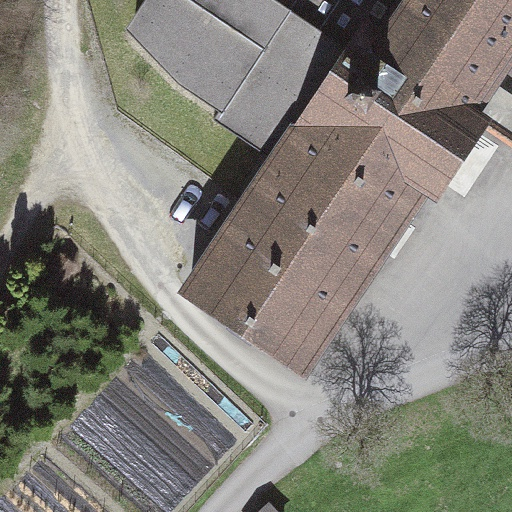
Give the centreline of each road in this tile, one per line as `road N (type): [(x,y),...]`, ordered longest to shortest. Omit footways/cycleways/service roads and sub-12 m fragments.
road 1 (residential): [(511,354),(440,378),(318,443),(249,511)]
road 2 (unknown): [(318,443),(183,313)]
